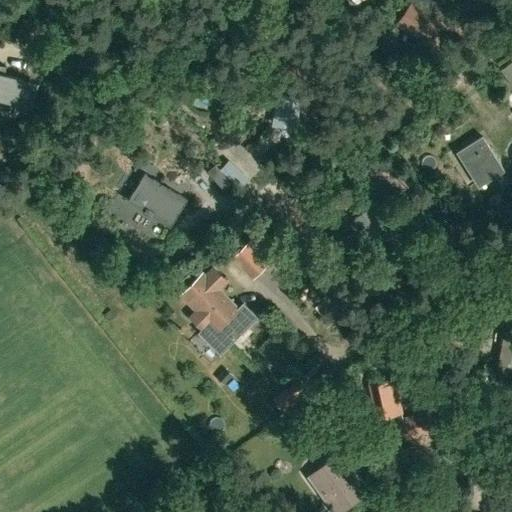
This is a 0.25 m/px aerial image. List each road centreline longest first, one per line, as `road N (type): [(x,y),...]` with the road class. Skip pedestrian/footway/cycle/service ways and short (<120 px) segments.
road 1 (track): [(264,321),(325,379),(511,243)]
road 2 (track): [(511,43),(377,144),(287,199)]
road 3 (track): [(269,0),(202,44),(104,66),(56,67)]
